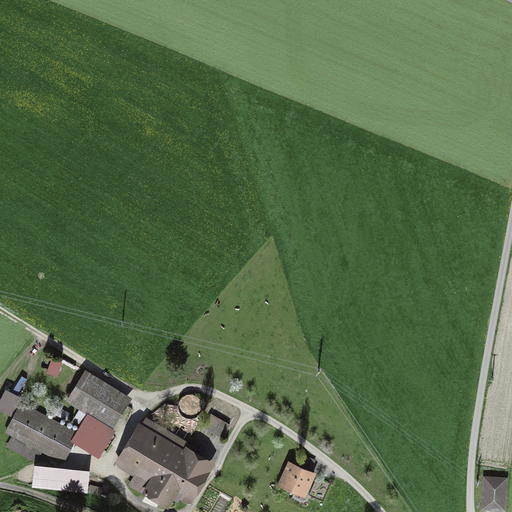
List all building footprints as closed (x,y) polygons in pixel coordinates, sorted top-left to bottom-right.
[(52,360),(48,372),(56,375),(61,363),(52,360)] [(89,412),(87,415),(110,429),(125,404),(82,378),(69,399),(89,412)] [(0,412),(10,418),(20,400),(5,391),(0,400),(0,412)] [(7,446),(36,461),(42,450),(57,458),(64,445),(70,448),(76,436),(78,434),(76,433),(20,403),(6,431),(13,435),(7,446)] [(58,407),(55,414),(66,420),(69,413),(58,407)] [(229,425),(211,414),(203,426),(222,437),(229,425)] [(113,430),(110,429),(87,415),(76,433),(78,434),(76,436),(101,451),(113,430)] [(166,506),(176,489),(187,495),(206,463),(189,453),(185,458),(168,448),(171,442),(155,433),(142,425),(123,457),(140,467),(130,485),(166,506)] [(295,453),(283,482),(303,491),(311,474),(307,472),(312,461),(295,453)] [(67,489),(81,490),(82,477),(69,475),(67,489)] [(484,477),(482,508),(504,510),(506,479),(484,477)]
